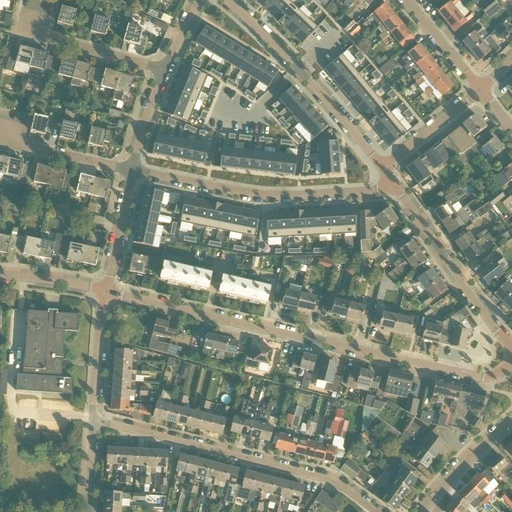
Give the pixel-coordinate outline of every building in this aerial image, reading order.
[(256,0),(256,1),(265,10),(273,0),(256,0)] [(288,0),(273,0),(265,10),(274,18),(290,1),(288,0)] [(350,15),(359,5),(365,10),(369,6),(374,0),(355,0),(356,0),(346,12),(350,15)] [(446,22),(458,12),(453,7),(459,1),(458,0),(452,0),(437,12),(446,22)] [(490,11),(495,7),(495,6),(500,2),(498,0),(492,0),(481,9),(485,14),(489,11),(490,11)] [(290,1),(274,18),(283,27),(299,10),(290,1)] [(332,1),(325,10),(330,15),(337,5),(332,1)] [(379,26),(394,14),(385,4),(365,20),(369,25),(374,20),(379,26)] [(62,7),(57,23),(72,27),(77,11),(62,7)] [(473,17),(469,13),(464,7),(458,13),(458,12),(446,22),(454,33),(473,17)] [(149,11),(147,15),(160,21),(163,14),(150,8),(148,11),(149,11)] [(299,10),(283,27),(292,35),(308,19),(299,10)] [(391,34),(402,25),(394,14),(379,26),(379,27),(378,28),(382,34),(378,37),(379,38),(382,41),(387,37),(388,37),(391,34)] [(105,36),(110,20),(95,16),(90,32),(105,36)] [(308,19),(292,35),(302,44),(318,28),(308,19)] [(350,19),(341,28),(346,33),(355,25),(350,19)] [(152,33),(164,38),(169,25),(157,20),(152,33)] [(138,46),(143,29),(128,25),(123,41),(138,46)] [(356,25),(347,34),(351,38),(360,30),(356,25)] [(391,34),(400,44),(411,35),(402,25),(391,34)] [(205,27),(195,43),(205,49),(215,33),(205,27)] [(470,52),(482,42),(477,36),(484,31),(480,27),(462,42),(470,52)] [(215,33),(205,49),(213,55),(224,38),(215,33)] [(482,42),(470,52),(479,62),(490,53),(493,56),(500,50),(489,36),(482,42)] [(391,41),(388,37),(387,37),(382,41),(386,45),(391,41)] [(224,38),(213,55),(222,60),(232,44),(224,38)] [(232,44),(222,60),(231,65),(241,49),(232,44)] [(407,73),(413,68),(427,56),(419,45),(408,55),(412,61),(403,68),(407,73)] [(16,63),(30,67),(34,50),(20,46),(18,52),(14,51),(14,49),(12,48),(12,47),(6,70),(13,72),(16,63)] [(241,49),(231,65),(240,71),(250,55),(241,49)] [(41,76),(43,70),(44,71),(45,69),(52,71),(55,58),(48,56),(49,54),(34,50),(30,67),(29,73),(41,76)] [(342,54),(324,69),(333,79),(351,64),(342,54)] [(250,55),(240,71),(249,77),(259,60),(250,55)] [(416,82),(436,66),(427,56),(413,68),(418,74),(413,78),(416,82)] [(381,68),(388,62),(384,57),(376,63),(381,68)] [(71,85),(77,62),(63,58),(62,60),(55,58),(52,71),(59,73),(58,75),(72,79),(70,85),(71,85)] [(259,60),(249,77),(258,82),(269,66),(259,60)] [(381,68),(379,69),(384,76),(396,67),(391,60),(388,62),(381,68)] [(94,83),(98,70),(91,68),(91,66),(77,62),(71,85),(79,88),(81,81),(87,83),(87,81),(94,83)] [(351,64),(333,79),(341,89),(359,74),(351,64)] [(184,66),(179,78),(203,88),(208,75),(184,66)] [(269,66),(258,82),(268,88),(278,72),(269,66)] [(430,88),(444,77),(436,66),(416,82),(419,87),(425,82),(430,88)] [(115,91),(120,74),(105,70),(105,72),(98,70),(94,83),(101,85),(101,87),(115,91)] [(121,102),(123,93),(129,95),(134,78),(120,74),(115,91),(112,100),(121,102)] [(359,74),(341,89),(349,99),(367,84),(359,74)] [(438,99),(441,95),(442,96),(453,87),(444,77),(430,88),(424,93),(428,97),(433,93),(438,99)] [(179,78),(174,90),(198,99),(203,88),(179,78)] [(367,84),(349,99),(357,108),(375,93),(367,84)] [(293,87),(278,100),(286,108),(300,95),(293,87)] [(174,90),(170,101),(193,111),(198,99),(174,90)] [(375,93),(357,108),(365,118),(383,103),(375,93)] [(300,95),(286,108),(293,116),(307,103),(300,95)] [(170,101),(165,114),(188,123),(193,111),(170,101)] [(307,103),(293,116),(300,123),(314,110),(307,103)] [(383,103),(365,118),(373,128),(391,113),(383,103)] [(110,109),(108,115),(122,119),(124,113),(110,109)] [(314,110),(300,123),(307,131),(321,118),(314,110)] [(391,113),(373,128),(381,137),(399,123),(391,113)] [(49,118),(34,115),(30,131),(45,135),(49,118)] [(485,128),(480,122),(474,117),(470,120),(470,119),(462,125),(448,137),(441,142),(452,156),(455,160),(471,147),(477,143),(473,138),(486,128),(486,127),(485,128)] [(321,118),(307,131),(314,139),(329,126),(321,118)] [(78,125),(63,122),(59,138),(74,141),(78,125)] [(399,123),(381,137),(390,147),(407,133),(399,123)] [(112,133),(92,128),(88,145),(103,148),(104,143),(109,144),(112,133)] [(156,136),(152,154),(163,157),(167,138),(156,136)] [(167,138),(163,157),(173,159),(177,140),(167,138)] [(482,159),(486,164),(504,149),(495,138),(483,148),(488,155),(482,159)] [(177,140),(173,159),(183,161),(187,142),(177,140)] [(187,142),(183,161),(193,163),(197,144),(187,142)] [(338,142),(319,143),(319,154),(339,153),(338,142)] [(441,142),(440,142),(432,148),(424,155),(418,160),(418,159),(406,168),(418,185),(419,184),(421,188),(430,182),(432,180),(430,177),(430,176),(425,169),(431,164),(435,169),(443,163),(452,156),(441,142)] [(197,144),(193,163),(205,165),(208,146),(197,144)] [(460,166),(467,161),(476,154),(471,147),(455,160),(460,166)] [(222,148),(220,168),(231,169),(233,150),(222,148)] [(233,150),(231,169),(241,170),(243,151),(233,150)] [(243,151),(241,170),(251,171),(254,152),(243,151)] [(254,152),(251,171),(262,173),(264,153),(254,152)] [(264,153),(262,173),(272,174),(274,155),(264,153)] [(339,153),(319,154),(320,164),(339,163),(339,153)] [(274,155),(272,174),(283,175),(285,156),(274,155)] [(5,176),(9,159),(0,156),(0,181),(1,182),(2,175),(5,176)] [(285,156),(283,175),(294,176),(297,157),(285,156)] [(27,179),(30,166),(23,164),(23,162),(9,159),(5,176),(19,179),(20,177),(27,179)] [(339,163),(320,164),(321,176),(340,174),(339,163)] [(511,163),(496,176),(504,186),(509,182),(510,182),(511,180),(511,163)] [(48,185),(52,168),(37,165),(37,167),(30,166),(27,179),(34,180),(34,182),(48,185)] [(70,188),(73,176),(66,174),(66,172),(52,168),(48,185),(62,189),(63,187),(70,188)] [(91,195),(95,178),(80,175),(80,177),(73,176),(70,188),(77,190),(77,192),(91,195)] [(91,195),(104,199),(106,199),(110,182),(95,178),(91,195)] [(448,203),(435,212),(442,223),(455,213),(462,209),(456,201),(465,195),(461,188),(445,199),(448,203)] [(145,189),(142,200),(161,204),(164,193),(145,189)] [(487,201),(492,207),(504,197),(500,191),(487,201)] [(503,205),(504,206),(511,200),(511,199),(509,195),(500,202),(503,205)] [(185,197),(180,222),(193,225),(193,223),(198,200),(185,197)] [(142,200),(140,211),(159,215),(161,204),(142,200)] [(193,223),(193,225),(205,227),(210,202),(198,200),(193,223)] [(210,202),(205,227),(218,230),(223,205),(210,202)] [(488,203),(475,212),(480,218),(493,209),(488,203)] [(223,205),(218,230),(230,232),(235,207),(223,205)] [(235,207),(230,232),(242,235),(247,210),(235,207)] [(355,208),(342,209),(344,234),(357,234),(355,208)] [(371,253),(371,250),(370,229),(378,223),(383,230),(397,220),(389,208),(381,214),(379,211),(359,212),(361,251),(361,255),(374,261),(384,253),(379,247),(373,253),(371,253)] [(342,209),(330,210),(331,235),(344,234),(342,209)] [(470,220),(462,209),(455,213),(442,223),(450,234),(463,225),(470,220)] [(247,210),(242,235),(255,238),(260,213),(247,210)] [(317,210),(304,211),(306,237),(318,236),(317,210)] [(330,210),(317,210),(318,236),(331,235),(330,210)] [(140,211),(138,221),(157,225),(159,215),(140,211)] [(304,211),(292,212),(293,237),(306,237),(304,211)] [(292,212),(279,213),(281,238),(293,237),(292,212)] [(279,213),(266,213),(268,239),(281,238),(279,213)] [(138,221),(136,232),(154,236),(157,225),(138,221)] [(462,252),(489,234),(487,230),(481,234),(481,233),(473,239),(469,233),(455,243),(462,252)] [(152,247),(154,236),(136,232),(133,243),(152,247)] [(487,242),(486,242),(492,238),(489,234),(462,252),(465,257),(464,258),(467,262),(468,261),(469,262),(482,253),(478,248),(487,242)] [(16,251),(19,237),(11,235),(11,237),(0,235),(0,253),(8,255),(9,249),(16,251)] [(37,258),(41,240),(26,237),(26,238),(19,237),(16,251),(23,252),(22,255),(37,258)] [(60,257),(63,243),(55,241),(55,243),(41,240),(37,258),(51,261),(53,255),(60,257)] [(395,269),(419,252),(412,241),(408,244),(407,241),(398,247),(405,258),(400,261),(400,260),(393,265),(395,269)] [(81,263),(85,246),(70,243),(70,244),(63,243),(60,257),(67,258),(66,260),(81,263)] [(85,246),(81,263),(96,266),(99,249),(85,246)] [(212,261),(214,250),(208,249),(206,259),(212,261)] [(396,269),(400,274),(406,270),(404,266),(408,262),(415,273),(422,268),(420,266),(426,262),(425,261),(426,260),(423,256),(422,256),(419,252),(395,269),(396,269)] [(384,253),(374,261),(379,266),(388,259),(384,253)] [(234,264),(240,265),(242,255),(236,254),(234,264)] [(155,260),(148,258),(133,255),(129,272),(137,274),(137,276),(144,277),(146,266),(153,268),(155,260)] [(333,259),(321,256),(319,265),(331,268),(333,259)] [(488,286),(503,273),(498,266),(505,260),(501,256),(478,274),(488,286)] [(253,257),(251,267),(257,268),(259,259),(253,257)] [(355,271),(358,258),(349,257),(347,269),(355,271)] [(176,283),(180,266),(164,262),(160,279),(176,283)] [(192,286),(196,270),(180,266),(176,283),(192,286)] [(402,277),(400,274),(396,269),(388,274),(396,282),(402,277)] [(208,290),(212,274),(196,270),(192,286),(208,290)] [(425,290),(439,280),(432,270),(413,282),(411,279),(401,286),(405,292),(412,287),(414,289),(416,288),(420,294),(425,290)] [(511,283),(511,271),(504,279),(507,282),(494,295),(503,303),(511,293),(511,286),(511,285),(511,283)] [(235,296),(239,280),(222,276),(219,293),(235,296)] [(251,300),(255,284),(239,280),(235,296),(251,300)] [(431,306),(429,303),(446,291),(443,286),(444,285),(441,281),(439,281),(439,280),(425,290),(429,296),(422,300),(424,304),(419,308),(418,308),(422,312),(431,306)] [(255,284),(251,300),(267,304),(271,287),(255,284)] [(297,311),(301,294),(286,291),(285,295),(281,294),(279,304),(289,307),(289,309),(297,311)] [(511,310),(511,293),(503,303),(511,312),(511,310)] [(301,294),(297,311),(305,313),(306,310),(316,313),(318,303),(315,302),(316,298),(301,294)] [(346,320),(350,304),(335,300),(334,304),(330,304),(328,313),(338,316),(338,318),(346,320)] [(350,304),(346,320),(354,322),(355,320),(365,322),(367,312),(364,311),(365,307),(350,304)] [(431,306),(422,312),(423,314),(423,318),(432,312),(429,308),(432,306),(431,306)] [(73,395),(73,394),(74,379),(61,378),(65,331),(77,332),(79,315),(28,311),(23,375),(17,374),(16,391),(73,395)] [(442,328),(438,343),(451,346),(451,347),(464,350),(466,338),(469,338),(471,336),(473,330),(466,320),(466,319),(460,311),(443,323),(442,328)] [(394,333),(398,317),(383,313),(382,318),(378,317),(376,327),(386,329),(386,331),(394,333)] [(413,321),(412,320),(398,317),(394,333),(402,335),(403,333),(413,335),(415,325),(412,325),(413,321)] [(149,349),(167,354),(170,346),(158,343),(159,337),(165,338),(172,340),(175,330),(168,328),(170,321),(156,318),(149,349)] [(442,328),(441,328),(442,324),(427,320),(426,325),(422,340),(438,344),(438,343),(442,328)] [(229,340),(216,337),(207,335),(204,347),(202,355),(208,357),(231,362),(233,354),(236,355),(239,342),(229,340)] [(258,371),(260,363),(269,365),(273,350),(256,346),(253,356),(247,354),(244,367),(258,371)] [(136,361),(137,357),(137,352),(116,350),(115,360),(131,361),(136,361)] [(307,392),(317,358),(296,352),(292,367),(302,369),(306,370),(301,390),(307,392)] [(180,361),(169,358),(167,364),(179,368),(180,361)] [(131,367),(131,361),(115,360),(115,370),(136,372),(136,367),(131,367)] [(317,381),(327,383),(325,390),(337,394),(341,378),(334,376),(336,364),(321,360),(317,381)] [(187,374),(189,367),(182,366),(180,372),(187,374)] [(142,372),(136,372),(115,370),(114,380),(130,381),(143,382),(144,377),(149,377),(149,372),(142,372)] [(380,379),(372,377),(373,373),(361,370),(360,374),(350,372),(347,385),(357,388),(357,385),(370,388),(371,388),(377,390),(380,379)] [(384,394),(408,399),(408,398),(409,398),(413,376),(414,376),(389,371),(384,394)] [(242,375),(240,380),(253,383),(254,378),(242,375)] [(129,386),(130,381),(114,380),(113,390),(134,392),(135,387),(129,386)] [(301,383),(293,381),(291,387),(299,390),(301,383)] [(445,397),(445,398),(448,383),(436,381),(433,395),(436,396),(436,395),(438,396),(437,403),(443,404),(445,397)] [(450,409),(455,410),(457,405),(457,401),(461,387),(448,383),(445,398),(455,400),(454,403),(451,403),(450,409)] [(463,406),(472,408),(482,411),(483,404),(486,393),(461,387),(457,401),(457,405),(455,410),(455,409),(462,411),(463,406)] [(134,396),(134,392),(113,390),(112,400),(128,401),(129,396),(134,396)] [(172,393),(165,392),(160,391),(157,403),(153,418),(165,421),(169,406),(172,393)] [(297,406),(306,408),(309,395),(300,393),(297,406)] [(364,407),(372,409),(375,397),(367,395),(366,399),(362,398),(360,406),(363,406),(364,407)] [(408,398),(408,399),(405,412),(415,417),(419,401),(409,398),(408,398)] [(128,405),(128,401),(112,400),(112,410),(139,412),(138,413),(150,416),(152,406),(148,405),(133,404),(133,406),(128,405)] [(394,416),(399,407),(387,400),(382,409),(394,416)] [(240,435),(248,402),(244,401),(239,419),(234,418),(231,432),(240,435)] [(253,423),(258,404),(253,403),(248,402),(240,435),(250,437),(253,423)] [(270,417),(270,415),(273,405),(268,404),(266,411),(259,439),(269,442),(273,427),(275,428),(277,419),(270,417)] [(176,424),(180,409),(169,406),(165,421),(176,424)] [(297,406),(296,409),(294,416),(285,451),(295,454),(300,432),(301,428),(299,427),(304,408),(297,406)] [(380,411),(372,409),(364,407),(363,406),(361,432),(364,432),(376,416),(377,416),(380,411)] [(188,426),(191,412),(180,409),(176,424),(188,426)] [(259,439),(266,411),(262,410),(258,424),(253,423),(250,437),(259,439)] [(199,429),(202,415),(201,414),(191,412),(188,426),(199,429)] [(420,421),(425,422),(430,424),(433,415),(422,412),(420,420),(420,421)] [(213,417),(202,415),(199,429),(210,432),(213,417)] [(294,416),(288,415),(285,424),(287,425),(284,436),(279,434),(276,449),(285,451),(294,416)] [(319,416),(315,415),(312,422),(304,456),(313,458),(319,436),(314,435),(319,416)] [(444,428),(444,427),(447,416),(440,415),(437,426),(444,428)] [(402,435),(377,416),(376,416),(364,432),(369,436),(375,428),(370,425),(373,422),(393,437),(411,450),(407,456),(426,469),(434,459),(415,445),(402,435)] [(210,432),(222,435),(225,420),(213,417),(210,432)] [(420,420),(415,418),(415,417),(402,435),(415,445),(434,459),(445,444),(431,433),(426,429),(422,426),(425,422),(420,421),(420,420)] [(476,428),(480,423),(481,421),(476,418),(472,426),(476,428)] [(304,456),(312,422),(308,421),(305,433),(300,432),(295,454),(304,456)] [(323,461),(329,436),(331,430),(327,429),(324,437),(319,436),(313,458),(323,461)] [(331,448),(333,440),(335,440),(336,438),(329,436),(323,461),(333,463),(337,449),(331,448)] [(117,465),(118,449),(108,448),(106,470),(111,470),(112,464),(117,465)] [(122,471),(126,471),(128,450),(118,449),(117,465),(122,465),(122,471)] [(137,466),(138,450),(128,450),(126,471),(131,471),(131,466),(137,466)] [(145,472),(146,472),(147,451),(138,450),(137,466),(142,466),(141,472),(145,472)] [(146,472),(150,473),(151,473),(151,474),(156,475),(156,467),(157,451),(147,451),(146,472)] [(157,451),(156,467),(162,467),(161,473),(166,473),(167,452),(157,451)] [(187,473),(191,458),(180,455),(175,476),(180,477),(181,472),(187,473)] [(507,477),(511,471),(511,466),(509,463),(507,464),(499,455),(487,466),(495,476),(501,470),(507,477)] [(200,460),(191,458),(187,473),(191,474),(190,480),(194,481),(200,460)] [(384,471),(396,480),(409,489),(412,484),(415,484),(417,482),(416,480),(417,478),(414,476),(418,471),(401,459),(394,470),(388,466),(384,471)] [(194,481),(199,482),(200,477),(205,478),(210,463),(200,460),(194,481)] [(353,480),(361,470),(347,460),(340,470),(353,480)] [(214,486),(219,465),(210,463),(205,478),(210,479),(209,485),(214,486)] [(214,486),(218,487),(220,482),(225,483),(229,468),(219,465),(214,486)] [(234,502),(235,498),(238,486),(235,485),(238,470),(229,468),(225,483),(229,484),(225,502),(234,504),(234,502)] [(252,490),(256,475),(246,472),(242,487),(238,486),(235,498),(244,500),(247,489),(252,490)] [(260,498),(266,477),(256,475),(252,490),(257,491),(256,497),(260,498)] [(491,500),(482,491),(488,485),(478,475),(469,484),(488,503),(491,500)] [(271,495),(275,479),(266,477),(260,498),(265,499),(266,493),(271,495)] [(380,477),(376,482),(401,500),(405,495),(407,495),(409,492),(408,490),(409,489),(396,480),(392,485),(380,477)] [(285,482),(275,479),(271,495),(276,496),(275,501),(279,503),(285,482)] [(281,511),(284,504),(289,505),(294,484),(285,482),(279,503),(278,509),(276,511),(281,511)] [(398,505),(401,500),(376,482),(373,487),(377,490),(373,496),(393,511),(394,509),(396,510),(398,507),(398,505)] [(304,509),(313,495),(303,493),(304,487),(294,484),(289,505),(304,509)] [(484,507),(488,503),(469,484),(459,494),(469,504),(475,499),(484,507)] [(334,500),(322,491),(315,501),(320,505),(321,504),(327,509),(334,500)] [(104,505),(121,506),(121,500),(145,501),(145,495),(105,493),(104,505)] [(511,502),(505,495),(501,498),(511,510),(511,502)] [(468,511),(466,510),(454,500),(443,511),(468,511)]
